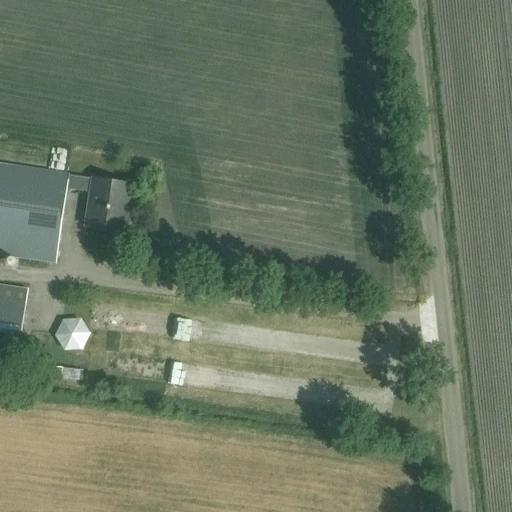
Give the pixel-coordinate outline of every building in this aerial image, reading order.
[(93,180),(70,176),(70,175),(0,164),(0,252),(57,261),(68,188),(91,191),(86,226),(126,232),(133,185),(93,179),(93,180)] [(0,354),(18,357),(25,306),(28,289),(0,284),(0,354)] [(80,308),(53,325),(68,348),(95,332),(80,308)] [(97,331),(144,332),(144,310),(97,309),(97,331)] [(216,365),(203,365),(203,388),(216,388),(216,365)]
